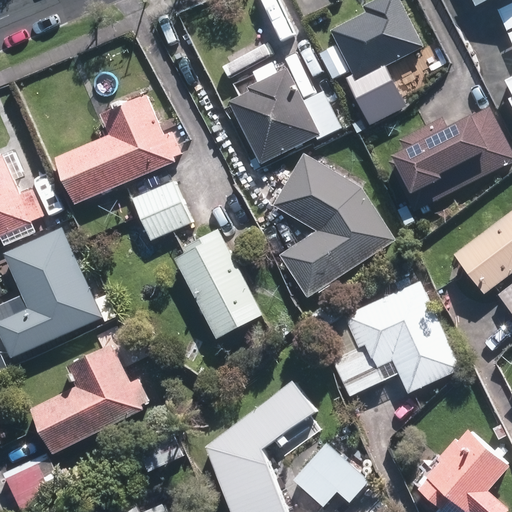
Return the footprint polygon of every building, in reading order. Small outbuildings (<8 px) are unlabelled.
[(376,0),(369,4),(372,10),(337,27),(359,72),(353,75),(377,123),(414,104),(394,63),(431,45),(408,0),(376,0)] [(511,4),(502,9),(511,29),(511,4)] [(279,61),(261,70),(265,80),(254,85),(256,89),(236,99),(267,162),(327,133),(293,65),(283,70),(279,61)] [(107,111),(116,132),(63,155),(83,201),(182,159),(181,154),(187,151),(178,130),(172,133),(154,92),(136,100),(134,96),(125,101),(126,103),(107,111)] [(511,138),(495,105),(453,126),(448,115),(404,137),(410,148),(404,151),(405,154),(394,159),(419,210),(511,164),(511,138)] [(32,173),(21,147),(0,155),(0,238),(11,234),(15,244),(52,229),(46,215),(50,213),(39,187),(28,192),(21,178),(32,173)] [(374,196),(367,186),(310,151),(279,203),(324,229),(286,253),(314,296),(402,239),(374,196)] [(180,179),(139,196),(157,238),(198,220),(180,179)] [(511,275),(511,212),(461,251),(492,291),(511,275)] [(39,299),(46,296),(64,334),(110,313),(70,226),(23,247),(24,251),(18,254),(39,299)] [(226,227),(192,245),(194,249),(181,256),(225,337),(271,312),(226,227)] [(337,358),(356,395),(406,372),(414,390),(469,365),(429,278),(351,315),(335,327),(346,353),(337,358)] [(511,283),(502,292),(511,305),(511,283)] [(0,373),(63,345),(43,300),(0,319),(0,373)] [(329,328),(349,313),(340,301),(320,316),(329,328)] [(60,450),(151,407),(149,402),(155,399),(145,377),(139,380),(120,342),(75,363),(85,383),(38,405),(60,450)] [(239,511),(294,511),(270,445),(323,408),(301,379),(213,444),(239,511)] [(154,469),(189,453),(176,423),(141,439),(154,469)] [(478,509),(481,511),(511,511),(511,501),(495,487),(511,467),(511,457),(472,424),(448,451),(452,455),(424,488),(447,509),(458,496),(476,511),(478,509)] [(345,489),(357,500),(376,479),(333,441),(300,478),(331,505),(345,489)] [(10,471),(28,510),(80,485),(73,470),(63,474),(52,451),(10,471)] [(111,511),(177,511),(172,499),(148,510),(143,499),(111,511)]
